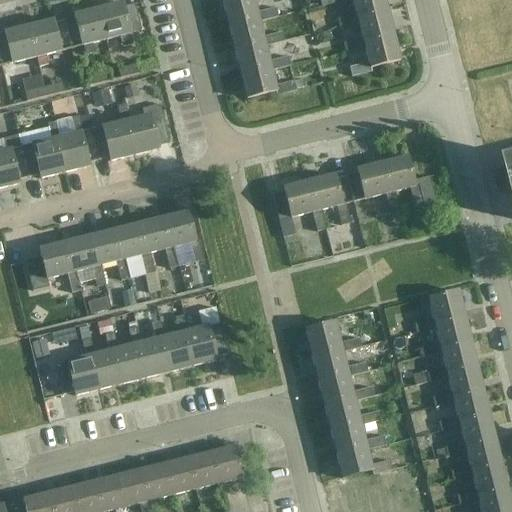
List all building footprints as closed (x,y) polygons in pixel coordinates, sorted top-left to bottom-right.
[(259,13),(255,0),(227,0),(224,1),(230,25),(260,18),(261,23),(280,18),(278,9),(259,13)] [(359,20),(389,12),(385,0),(353,0),(357,15),(339,19),(341,29),(360,24),(359,20)] [(125,8),(124,4),(100,10),(107,41),(120,38),(123,48),(134,45),(131,34),(143,32),(136,5),(125,8)] [(95,54),(93,45),(107,41),(100,10),(75,16),(76,20),(66,23),(72,50),(84,47),(86,56),(95,54)] [(365,44),(395,36),(389,12),(359,20),(360,24),(364,39),(345,44),(347,53),(366,48),(365,44)] [(265,38),(261,23),(260,18),(230,25),(236,50),(266,42),(267,47),(286,43),(284,33),(265,38)] [(55,25),(54,21),(30,28),(38,59),(40,68),(49,66),(46,57),(72,50),(66,23),(55,25)] [(0,57),(2,67),(38,59),(30,28),(5,34),(6,37),(0,39),(0,57)] [(353,77),(373,73),(372,69),(401,62),(395,36),(365,44),(366,48),(370,63),(351,68),(353,76),(353,77)] [(271,63),(267,47),(266,42),(236,50),(242,74),(272,67),(273,72),(292,67),(290,58),(271,63)] [(119,70),(122,79),(141,75),(138,65),(119,70)] [(277,87),(273,72),(272,67),(242,74),(249,100),(278,93),(279,97),(299,91),(296,82),(277,87)] [(90,77),(93,87),(112,82),(110,72),(90,77)] [(47,98),(66,93),(64,84),(45,89),(47,98)] [(139,97),(136,86),(123,89),(126,100),(139,97)] [(28,103),(47,98),(45,89),(26,93),(28,103)] [(108,90),(91,95),(94,108),(111,104),(108,90)] [(128,122),(131,121),(127,105),(119,107),(123,123),(92,131),(100,161),(110,159),(111,163),(136,156),(128,122)] [(136,156),(160,150),(159,147),(171,144),(161,106),(143,110),(145,118),(131,121),(128,122),(136,156)] [(100,161),(92,131),(84,133),(80,117),(72,119),(76,135),(61,139),(58,139),(66,174),(91,168),(90,164),(100,161)] [(58,139),(61,139),(57,123),(49,125),(52,141),(22,148),(30,179),(40,176),(41,180),(66,174),(58,139)] [(12,139),(3,141),(6,152),(0,153),(0,190),(21,185),(20,182),(30,179),(22,148),(19,137),(12,139)] [(391,194),(396,193),(411,189),(416,208),(425,206),(436,203),(430,178),(414,182),(408,158),(383,164),(391,194)] [(400,212),(396,193),(391,194),(383,164),(358,171),(359,174),(348,177),(354,203),(387,195),(391,214),(400,212)] [(354,203),(348,177),(336,180),(335,176),(310,183),(317,213),(322,212),(338,208),(342,227),(352,224),(347,205),(354,203)] [(327,230),(322,212),(317,213),(310,183),(284,189),(285,193),(273,196),(280,222),(313,214),(318,233),(327,230)] [(170,250),(176,249),(191,245),(196,264),(205,261),(200,241),(196,242),(189,213),(163,220),(170,250)] [(180,267),(176,249),(170,250),(163,220),(139,226),(146,256),(151,255),(166,251),(171,270),(180,267)] [(156,274),(151,255),(146,256),(139,226),(114,232),(122,262),(127,261),(142,257),(147,276),(156,274)] [(131,280),(127,261),(122,262),(114,232),(90,238),(97,268),(102,267),(117,263),(122,282),(131,280)] [(107,286),(102,267),(97,268),(90,238),(65,245),(73,275),(78,273),(93,269),(98,288),(107,286)] [(82,292),(78,273),(73,275),(65,245),(40,251),(42,259),(27,262),(34,292),(50,289),(48,281),(68,276),(73,295),(82,292)] [(146,280),(150,294),(160,292),(156,278),(146,280)] [(121,294),(124,309),(136,306),(132,291),(121,294)] [(436,325),(465,318),(459,293),(429,300),(435,321),(415,326),(418,335),(437,330),(436,325)] [(106,299),(87,304),(91,316),(109,311),(106,299)] [(185,334),(194,368),(218,361),(217,358),(229,355),(217,308),(200,313),(204,329),(189,333),(185,334)] [(185,334),(189,333),(185,317),(177,319),(181,335),(166,339),(162,339),(171,373),(194,368),(185,334)] [(442,350),(471,342),(465,318),(436,325),(437,330),(441,345),(422,350),(424,359),(443,355),(442,350)] [(162,339),(166,339),(162,322),(153,325),(157,341),(142,344),(139,345),(147,379),(171,373),(162,339)] [(343,348),(344,354),(363,349),(361,340),(342,345),(336,323),(306,331),(313,356),(343,348)] [(91,340),(88,328),(79,330),(82,342),(91,340)] [(139,345),(142,344),(138,328),(130,330),(134,346),(119,350),(116,351),(124,385),(147,379),(139,345)] [(116,351),(119,350),(115,334),(107,336),(111,352),(96,356),(92,357),(101,391),(124,385),(116,351)] [(92,357),(96,356),(92,340),(83,342),(87,358),(68,363),(69,367),(58,370),(64,396),(76,393),(77,397),(101,391),(92,357)] [(32,344),(36,360),(49,357),(46,341),(32,344)] [(448,374),(478,367),(471,342),(442,350),(443,355),(447,370),(428,375),(430,384),(449,379),(448,374)] [(348,369),(344,354),(343,348),(313,356),(319,380),(349,373),(350,378),(369,374),(367,364),(348,369)] [(454,399),(484,391),(478,367),(448,374),(449,379),(453,394),(434,399),(436,408),(455,403),(454,399)] [(354,393),(350,378),(349,373),(319,380),(325,405),(355,397),(356,402),(375,398),(373,388),(354,393)] [(413,376),(416,386),(429,383),(426,373),(413,376)] [(460,423),(490,416),(484,391),(454,399),(455,403),(459,419),(440,423),(442,433),(461,428),(460,423)] [(360,417),(356,402),(355,397),(325,405),(331,429),(361,422),(362,427),(381,422),(379,413),(360,417)] [(466,448),(496,441),(490,416),(460,423),(461,428),(465,443),(446,448),(449,457),(468,453),(466,448)] [(366,442),(362,427),(361,422),(331,429),(337,454),(367,446),(369,451),(387,447),(385,437),(366,442)] [(472,472),(502,465),(496,441),(466,448),(468,453),(471,468),(452,473),(455,482),(474,477),(472,472)] [(372,466),(369,451),(367,446),(337,454),(343,479),(374,471),(375,476),(394,471),(391,462),(372,466)] [(220,485),(244,479),(236,448),(212,454),(220,485)] [(197,491),(220,485),(212,454),(189,460),(197,491)] [(166,466),(174,496),(197,491),(189,460),(166,466)] [(479,497),(508,490),(502,465),(472,472),(474,477),(477,492),(459,497),(461,506),(480,501),(479,497)] [(150,502),(174,496),(166,466),(142,471),(150,502)] [(149,511),(147,503),(150,502),(142,471),(119,477),(127,508),(139,505),(140,511),(149,511)] [(103,511),(112,511),(127,508),(119,477),(96,483),(103,511)] [(78,511),(103,511),(96,483),(73,489),(78,511)] [(53,511),(78,511),(73,489),(49,495),(53,511)] [(511,511),(511,504),(508,490),(479,497),(480,501),(482,511),(511,511)] [(53,511),(49,495),(25,501),(27,511),(53,511)]
